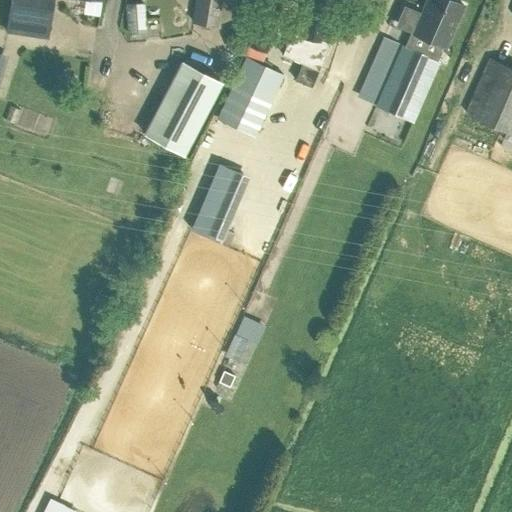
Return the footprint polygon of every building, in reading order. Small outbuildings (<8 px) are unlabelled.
[(12,0),(9,24),(48,29),(52,0),(12,0)] [(195,0),(193,22),(217,25),(220,0),(195,0)] [(332,0),(303,0),(297,37),(329,42),(331,32),(328,32),(332,0)] [(463,5),(452,0),(427,0),(413,33),(445,46),(463,5)] [(146,32),(143,2),(125,3),(127,34),(146,32)] [(290,20),(273,13),(258,49),(288,61),(293,50),(280,45),(290,20)] [(439,61),(402,45),(375,104),(412,120),(439,61)] [(282,74),(243,57),(217,115),(255,133),(282,74)] [(511,66),(490,57),(459,126),(494,141),(500,129),(507,132),(504,139),(511,142),(511,66)] [(224,83),(183,61),(145,133),(186,155),(224,83)] [(346,133),(337,150),(349,156),(357,138),(346,133)] [(483,164),(488,153),(471,145),(466,156),(483,164)] [(243,175),(219,165),(200,210),(223,221),(243,175)] [(272,419),(292,372),(237,348),(212,406),(225,411),(230,399),(238,402),(237,405),(272,419)]
